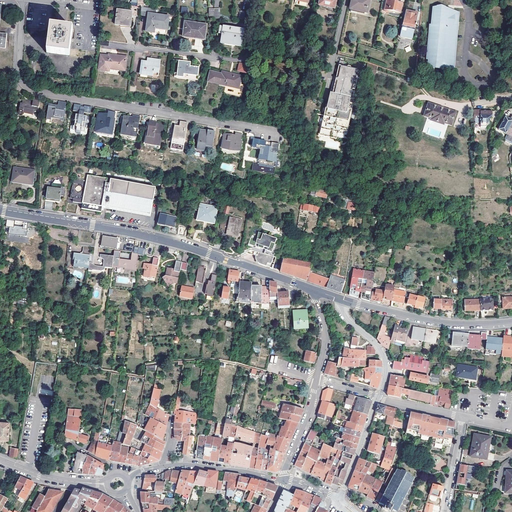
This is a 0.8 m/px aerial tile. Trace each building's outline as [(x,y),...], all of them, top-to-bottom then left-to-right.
[(320,0),(319,5),(335,9),(336,0),(320,0)] [(367,0),(352,0),(351,9),(366,13),(369,0),(367,0)] [(389,0),(386,0),(384,11),(388,12),(389,11),(401,13),(403,3),(389,0)] [(138,6),(131,5),(130,11),(117,10),(115,25),(130,27),(132,16),(137,16),(138,6)] [(457,28),(458,13),(454,11),(454,12),(448,12),(448,9),(445,8),(445,7),(441,5),(437,6),(436,7),(434,8),(432,25),(430,25),(427,59),(429,59),(428,67),(443,68),(453,69),(454,58),(453,58),(456,28),(457,28)] [(150,13),(150,8),(138,6),(137,16),(148,18),(146,31),(159,33),(167,34),(167,30),(169,15),(150,13)] [(417,13),(407,11),(403,31),(415,34),(417,23),(415,23),(417,13)] [(186,23),(184,36),(204,39),(206,26),(186,23)] [(70,56),(73,28),(50,26),(47,54),(70,56)] [(221,41),(242,45),(244,30),(220,26),(219,34),(223,34),(221,41)] [(110,56),(101,55),(99,70),(109,71),(110,69),(125,70),(127,57),(110,55),(110,56)] [(150,62),(147,62),(142,61),(140,74),(148,75),(153,75),(154,72),(158,73),(160,60),(151,59),(150,62)] [(191,62),(179,60),(176,77),(198,79),(200,67),(190,66),(191,62)] [(340,61),(339,65),(341,66),(338,78),(336,79),(335,79),(335,81),(336,81),(337,83),(334,94),(332,93),(330,93),(320,133),(330,135),(329,137),(336,139),(337,133),(344,134),(351,107),(349,107),(358,70),(343,67),(345,62),(340,61)] [(247,73),(249,65),(239,63),(237,71),(247,73)] [(239,88),(241,76),(222,73),(222,75),(210,73),(209,83),(239,88)] [(21,113),(31,114),(31,113),(36,114),(38,99),(32,98),(31,98),(31,102),(21,100),(20,104),(18,104),(17,115),(20,115),(21,113)] [(45,119),(49,120),(50,117),(63,119),(64,107),(63,107),(64,102),(57,101),(56,106),(47,104),(45,119)] [(79,104),(72,103),(71,110),(78,111),(78,114),(70,113),(69,120),(70,120),(69,125),(70,126),(70,132),(84,134),(85,128),(86,128),(87,122),(88,122),(89,116),(81,115),(82,112),(89,113),(90,106),(82,105),(82,107),(80,106),(79,106),(79,104)] [(456,112),(429,104),(424,116),(432,119),(431,120),(443,125),(444,122),(451,125),(456,112)] [(107,110),(106,113),(106,115),(102,115),(103,113),(96,112),(94,125),(96,126),(95,130),(102,131),(102,133),(105,133),(105,132),(110,133),(110,128),(111,128),(113,118),(112,118),(113,111),(107,110)] [(493,112),(479,112),(479,110),(474,111),(474,131),(481,131),(481,128),(487,127),(493,116),(493,112)] [(122,126),(120,133),(132,134),(132,132),(135,133),(135,135),(138,115),(131,114),(131,117),(121,116),(120,125),(122,126)] [(503,132),(511,136),(511,120),(506,117),(499,130),(503,132)] [(144,141),(147,120),(146,120),(142,143),(159,145),(161,128),(160,127),(158,143),(144,141)] [(160,127),(161,128),(162,122),(147,120),(144,141),(158,143),(160,127)] [(182,148),(186,121),(178,120),(178,124),(173,123),(169,148),(174,148),(175,147),(182,148)] [(96,126),(94,125),(93,125),(93,133),(111,135),(111,128),(110,128),(110,133),(105,132),(105,133),(102,133),(102,131),(95,130),(96,126)] [(205,130),(198,129),(195,146),(203,148),(204,143),(211,144),(213,130),(206,129),(205,130)] [(234,133),(225,132),(224,138),(223,138),(222,145),(226,146),(225,147),(235,148),(235,146),(240,147),(241,141),(240,141),(242,131),(234,130),(234,133)] [(224,138),(225,132),(222,131),(220,147),(229,149),(240,150),(240,147),(235,146),(235,148),(225,147),(226,146),(222,145),(223,138),(224,138)] [(278,146),(260,143),(259,157),(276,159),(278,146)] [(252,164),(252,170),(274,173),(275,167),(252,164)] [(35,171),(15,168),(13,182),(23,184),(23,183),(33,184),(35,171)] [(87,181),(74,179),(71,201),(74,202),(73,204),(83,206),(83,208),(82,211),(102,214),(103,209),(105,209),(110,210),(111,210),(150,216),(154,197),(156,187),(111,180),(111,183),(107,182),(108,179),(88,176),(87,181)] [(53,184),(52,189),(48,188),(47,200),(60,202),(60,197),(65,198),(67,188),(62,188),(62,185),(53,184)] [(329,198),(330,193),(313,188),(312,194),(329,198)] [(316,205),(303,202),(302,209),(304,210),(304,212),(307,213),(308,211),(315,212),(316,205)] [(207,205),(202,204),(198,219),(214,222),(218,208),(213,207),(213,205),(207,204),(207,205)] [(347,211),(356,213),(358,207),(349,204),(347,211)] [(177,235),(178,228),(174,227),(176,218),(161,214),(159,224),(169,226),(167,233),(177,235)] [(242,220),(230,218),(226,235),(237,237),(239,227),(241,227),(242,220)] [(15,220),(7,219),(6,226),(10,227),(9,234),(26,236),(28,223),(24,222),(23,227),(14,226),(15,220)] [(271,265),(274,257),(273,257),(279,239),(254,230),(248,246),(253,248),(251,251),(256,253),(255,257),(255,259),(256,260),(256,262),(257,263),(259,264),(267,267),(268,264),(271,265)] [(8,241),(28,243),(29,237),(9,234),(8,241)] [(204,235),(202,241),(209,243),(211,237),(204,235)] [(103,237),(102,246),(116,248),(117,243),(119,244),(119,242),(117,242),(118,239),(103,237)] [(215,240),(214,247),(221,249),(222,242),(215,240)] [(89,263),(90,253),(91,246),(83,245),(82,254),(74,253),(73,259),(74,259),(74,265),(78,265),(78,266),(89,268),(89,263)] [(138,249),(134,248),(133,254),(131,253),(130,261),(119,259),(117,267),(123,268),(137,271),(139,255),(145,256),(146,249),(139,248),(138,249)] [(112,268),(113,256),(94,254),(93,264),(89,263),(89,268),(88,271),(92,272),(93,271),(102,272),(105,270),(105,267),(112,268)] [(283,258),(281,272),(298,278),(307,281),(310,273),(312,264),(283,258)] [(145,269),(144,277),(149,278),(152,277),(156,277),(157,269),(156,268),(156,266),(158,266),(159,260),(154,259),(152,264),(145,263),(144,269),(145,269)] [(182,261),(175,260),(173,269),(170,269),(171,267),(166,267),(165,274),(162,276),(168,286),(172,283),(172,282),(178,283),(181,269),(182,261)] [(200,266),(197,282),(204,284),(207,268),(200,266)] [(239,272),(229,270),(228,280),(238,282),(239,272)] [(360,292),(364,272),(354,270),(349,295),(358,298),(359,292),(360,292)] [(368,301),(369,301),(375,274),(364,272),(360,292),(361,292),(362,292),(360,299),(368,301)] [(310,273),(307,281),(315,284),(327,288),(330,280),(310,273)] [(213,295),(216,282),(217,275),(213,274),(211,281),(209,281),(208,285),(206,285),(206,288),(207,289),(206,294),(209,295),(213,295)] [(330,280),(327,288),(329,289),(342,293),(345,281),(331,276),(330,280)] [(251,302),(252,287),(252,284),(239,282),(238,300),(251,302)] [(271,282),(269,282),(270,287),(270,292),(277,294),(277,291),(277,284),(271,282)] [(394,290),(394,288),(386,286),(385,291),(383,299),(392,301),(394,290)] [(193,300),(195,289),(183,287),(180,297),(193,300)] [(228,288),(223,288),(219,287),(217,298),(227,300),(229,289),(228,288)] [(262,287),(252,287),(251,302),(261,302),(262,287)] [(270,287),(262,287),(261,302),(261,303),(269,304),(270,292),(270,287)] [(383,299),(385,291),(376,289),(375,293),(373,293),(372,300),(373,301),(383,302),(383,299)] [(406,292),(394,290),(392,301),(395,302),(394,307),(403,309),(404,303),(406,292)] [(277,294),(278,306),(289,305),(289,293),(284,293),(284,291),(277,291),(277,294)] [(408,304),(404,303),(403,309),(407,310),(408,304),(416,306),(418,296),(410,294),(408,304)] [(418,296),(416,306),(424,308),(426,298),(418,296)] [(504,309),(511,308),(511,297),(503,298),(503,300),(498,300),(498,305),(503,304),(504,309)] [(435,309),(441,310),(441,300),(434,300),(433,309),(430,309),(430,313),(430,315),(434,316),(435,309)] [(442,300),(441,300),(441,310),(446,312),(446,313),(453,313),(453,300),(442,300)] [(465,311),(480,310),(480,300),(464,301),(465,311)] [(480,300),(480,310),(493,310),(493,300),(480,300)] [(294,312),(295,328),(306,327),(305,311),(294,312)] [(307,311),(305,311),(306,327),(295,328),(295,329),(308,329),(307,311)] [(384,336),(390,318),(385,317),(377,338),(382,344),(383,345),(382,346),(389,350),(390,347),(390,345),(392,338),(384,336)] [(395,326),(392,338),(390,345),(404,348),(408,330),(403,329),(402,330),(400,329),(400,328),(400,327),(395,326)] [(426,329),(413,327),(411,339),(424,341),(426,329)] [(426,329),(424,341),(435,343),(437,331),(426,329)] [(493,338),(493,331),(487,331),(487,339),(486,349),(497,350),(496,354),(500,355),(502,339),(494,338),(493,338)] [(469,336),(469,333),(465,333),(465,335),(453,334),(453,335),(453,339),(452,346),(468,347),(469,336)] [(468,347),(468,348),(481,349),(481,340),(486,340),(487,334),(482,333),(481,337),(469,336),(468,347)] [(502,339),(500,355),(501,355),(501,358),(511,359),(511,360),(511,359),(511,339),(511,338),(509,338),(503,337),(503,339),(502,339)] [(345,353),(341,352),(338,366),(346,366),(347,360),(349,360),(355,360),(355,355),(350,354),(350,350),(350,349),(349,349),(345,349),(345,353)] [(355,355),(355,360),(366,360),(366,351),(357,350),(351,350),(350,350),(350,354),(355,355)] [(307,351),(304,362),(314,364),(316,353),(307,351)] [(427,373),(429,363),(425,362),(426,359),(410,355),(409,358),(405,358),(404,363),(394,361),(394,363),(393,367),(393,369),(401,370),(402,370),(403,368),(427,373)] [(337,364),(329,362),(328,363),(325,374),(334,377),(337,368),(336,367),(337,364)] [(369,367),(363,369),(366,373),(365,379),(371,380),(371,381),(370,386),(378,389),(380,383),(381,380),(382,368),(369,367)] [(460,367),(459,377),(475,380),(477,370),(460,367)] [(478,370),(477,370),(475,380),(459,377),(458,379),(476,382),(478,370)] [(410,378),(409,381),(428,384),(429,377),(411,374),(410,378)] [(431,374),(429,383),(438,384),(440,376),(431,374)] [(391,380),(390,386),(403,388),(405,378),(392,375),(391,380)] [(157,389),(158,385),(154,384),(149,403),(144,415),(165,427),(166,420),(167,415),(165,414),(156,409),(155,409),(157,406),(159,402),(158,401),(161,390),(157,389)] [(403,388),(390,386),(387,395),(399,397),(400,393),(408,395),(409,390),(403,388)] [(452,390),(440,388),(438,396),(451,399),(452,395),(452,392),(452,390)] [(420,392),(409,390),(408,395),(408,398),(418,400),(420,392)] [(432,395),(420,392),(418,400),(425,402),(425,403),(430,404),(432,397),(432,395)] [(323,394),(321,401),(323,401),(333,404),(335,398),(323,394)] [(354,397),(349,395),(348,400),(346,400),(345,403),(351,405),(354,397)] [(445,404),(444,406),(444,407),(449,408),(451,399),(438,396),(436,395),(436,398),(434,405),(439,406),(439,405),(441,406),(443,404),(444,404),(445,404)] [(372,402),(358,398),(354,411),(367,415),(369,409),(372,402)] [(332,417),(336,405),(333,404),(323,401),(321,407),(319,413),(332,417)] [(188,411),(178,411),(178,405),(175,404),(172,416),(174,416),(175,416),(174,423),(191,423),(196,423),(197,412),(190,412),(190,410),(188,410),(188,411)] [(284,405),(282,411),(301,417),(303,411),(284,405)] [(378,405),(376,413),(378,414),(378,415),(380,416),(381,414),(388,416),(385,424),(389,425),(388,429),(391,429),(391,426),(392,426),(394,418),(396,410),(378,405)] [(367,415),(354,411),(353,413),(351,420),(340,416),(342,410),(342,408),(339,407),(336,418),(347,422),(362,427),(363,427),(364,423),(367,415)] [(78,433),(80,411),(68,410),(64,438),(87,445),(89,437),(80,435),(80,433),(78,433)] [(301,417),(282,411),(280,419),(285,420),(287,420),(298,423),(300,418),(301,417)] [(165,427),(144,415),(139,412),(137,424),(139,425),(141,426),(140,428),(143,430),(146,432),(162,441),(163,438),(165,427)] [(425,416),(410,412),(404,443),(450,453),(455,423),(451,422),(425,416)] [(229,438),(230,436),(232,425),(233,422),(234,419),(227,417),(226,424),(223,434),(224,434),(224,436),(225,436),(225,437),(229,438)] [(284,427),(282,427),(280,435),(278,434),(278,436),(290,441),(291,438),(298,423),(287,420),(284,427)] [(0,439),(8,440),(10,423),(0,421),(0,439)] [(124,424),(123,433),(127,434),(123,444),(128,446),(129,446),(138,426),(125,421),(124,424)] [(218,422),(216,433),(223,434),(226,424),(218,422)] [(343,427),(345,428),(360,433),(360,432),(362,427),(347,422),(346,425),(344,425),(343,427)] [(190,436),(191,423),(174,423),(174,425),(174,437),(175,440),(179,441),(182,441),(185,442),(185,435),(190,436)] [(236,436),(238,426),(237,426),(232,425),(230,436),(236,438),(236,436)] [(345,428),(343,433),(359,438),(359,437),(360,433),(345,428)] [(242,439),(241,442),(243,442),(244,441),(247,442),(250,431),(244,429),(242,439)] [(312,429),(308,437),(314,439),(316,436),(318,432),(312,429)] [(254,443),(256,432),(250,431),(247,442),(254,443)] [(142,452),(137,467),(139,467),(147,465),(157,461),(159,461),(163,449),(165,443),(162,441),(146,432),(144,436),(141,442),(146,444),(142,452)] [(254,443),(253,447),(249,467),(251,468),(255,468),(258,455),(260,447),(262,435),(262,434),(256,432),(254,443)] [(113,447),(110,461),(118,462),(126,464),(128,454),(128,446),(123,444),(127,434),(123,433),(120,433),(118,443),(114,442),(113,445),(113,447)] [(342,437),(341,440),(357,445),(358,440),(359,438),(343,433),(342,437)] [(384,437),(375,434),(372,442),(372,444),(370,443),(367,451),(378,455),(384,437)] [(189,456),(191,443),(192,436),(190,436),(185,435),(185,442),(183,455),(189,456)] [(262,435),(260,447),(263,448),(264,448),(264,450),(266,450),(267,444),(269,437),(262,435)] [(487,459),(488,451),(486,451),(488,437),(475,435),(471,456),(487,459)] [(208,460),(210,460),(214,438),(209,436),(207,436),(206,438),(203,459),(208,460)] [(278,436),(277,438),(275,446),(274,449),(273,451),(284,455),(287,449),(290,441),(278,436)] [(314,439),(312,443),(323,447),(324,444),(325,440),(316,436),(314,439)] [(203,459),(206,438),(200,437),(199,437),(198,440),(200,441),(197,458),(203,459)] [(267,444),(275,446),(277,438),(275,438),(269,437),(267,444)] [(214,438),(210,460),(211,461),(218,462),(221,446),(223,439),(214,438)] [(341,440),(339,444),(355,450),(356,449),(357,445),(341,440)] [(88,452),(95,455),(98,444),(93,442),(88,452)] [(108,446),(98,443),(98,444),(95,455),(99,457),(104,459),(108,460),(110,461),(113,447),(108,446)] [(227,447),(224,463),(225,463),(230,464),(235,445),(228,443),(227,447)] [(239,466),(249,467),(253,447),(235,443),(235,445),(230,464),(239,466)] [(337,450),(343,452),(353,456),(354,454),(355,450),(339,444),(336,443),(335,443),(333,448),(337,450)] [(295,467),(302,470),(311,447),(311,446),(304,444),(303,447),(299,457),(295,466),(295,467)] [(321,451),(319,456),(328,460),(329,455),(332,448),(324,444),(323,447),(321,451)] [(227,447),(221,446),(218,462),(219,462),(224,463),(227,447)] [(389,474),(392,469),(390,468),(396,449),(387,446),(380,467),(387,470),(385,471),(389,473),(389,474)] [(11,447),(10,457),(17,458),(19,449),(11,447)] [(311,447),(302,470),(303,470),(307,473),(311,474),(317,461),(319,456),(321,451),(311,447)] [(329,455),(335,457),(337,450),(333,448),(332,448),(329,455)] [(134,455),(136,450),(131,449),(129,454),(128,454),(126,464),(127,464),(132,466),(134,455)] [(136,466),(137,467),(142,452),(141,451),(136,450),(134,455),(132,466),(136,466)] [(266,450),(264,456),(261,470),(262,470),(267,471),(270,451),(266,450)] [(332,463),(325,481),(324,483),(325,484),(331,486),(331,484),(337,470),(340,462),(342,457),(343,452),(337,450),(335,457),(332,463)] [(270,451),(267,471),(275,473),(278,471),(281,464),(284,455),(273,451),(270,451)] [(343,452),(342,457),(351,460),(352,461),(353,456),(343,452)] [(85,463),(88,456),(78,453),(76,459),(72,458),(70,466),(73,467),(72,471),(73,474),(76,474),(78,474),(80,462),(85,463)] [(261,470),(264,456),(261,456),(258,455),(255,468),(260,469),(261,470)] [(87,475),(95,475),(95,473),(89,471),(90,466),(94,460),(88,456),(85,463),(80,462),(78,474),(87,475)] [(340,462),(346,464),(349,465),(351,460),(342,457),(340,462)] [(354,472),(366,476),(371,463),(359,459),(359,460),(354,472)] [(95,475),(102,475),(102,472),(104,465),(94,460),(90,466),(89,471),(95,473),(95,475)] [(317,461),(311,474),(319,477),(321,478),(326,465),(317,461)] [(326,465),(321,478),(320,479),(321,480),(325,481),(332,463),(327,461),(326,465)] [(366,476),(358,492),(366,494),(367,495),(368,495),(376,480),(369,476),(371,473),(372,473),(376,465),(371,463),(366,476)] [(341,470),(341,471),(346,473),(347,469),(349,465),(346,464),(344,469),(341,470)] [(478,468),(460,465),(457,484),(459,484),(458,485),(465,486),(468,472),(477,474),(478,468)] [(384,485),(388,487),(389,486),(388,485),(388,484),(389,484),(391,480),(390,480),(391,478),(392,479),(394,475),(393,474),(394,473),(395,474),(396,471),(392,469),(389,474),(386,479),(384,484),(384,485)] [(341,471),(337,470),(331,484),(337,486),(338,485),(341,486),(346,473),(341,471)] [(168,472),(166,473),(165,480),(170,481),(169,483),(177,484),(181,473),(171,471),(168,472)] [(175,493),(182,496),(190,473),(188,472),(182,471),(181,473),(177,484),(175,493)] [(199,472),(193,486),(203,487),(207,473),(200,471),(199,471),(199,472)] [(207,473),(203,487),(216,488),(218,472),(208,471),(207,473)] [(388,487),(385,494),(384,494),(383,494),(382,495),(383,496),(381,499),(380,499),(380,500),(381,501),(379,504),(384,506),(382,508),(389,511),(391,511),(393,510),(396,511),(395,511),(397,511),(399,510),(400,510),(400,509),(399,508),(401,505),(402,505),(403,504),(402,503),(404,500),(405,500),(405,499),(404,498),(406,495),(407,495),(408,494),(407,493),(409,489),(410,489),(411,488),(410,488),(412,484),(413,484),(413,483),(412,482),(413,480),(414,480),(415,479),(414,479),(415,477),(396,471),(395,474),(394,473),(393,474),(394,475),(392,479),(391,478),(390,480),(391,480),(389,484),(388,484),(388,485),(389,486),(388,487)] [(189,498),(193,486),(199,472),(191,473),(190,473),(182,496),(189,498)] [(356,491),(358,492),(366,476),(354,472),(353,474),(348,488),(356,491)] [(225,473),(223,480),(228,481),(225,489),(229,489),(226,497),(230,499),(236,489),(240,478),(241,475),(227,473),(225,473)] [(142,491),(147,492),(147,486),(149,486),(149,482),(156,483),(157,476),(151,476),(145,476),(142,491)] [(14,487),(21,491),(27,480),(26,480),(20,477),(14,487)] [(371,499),(374,501),(383,484),(384,484),(386,479),(381,477),(379,478),(378,481),(376,480),(368,495),(367,495),(367,497),(368,497),(371,499)] [(246,491),(247,490),(251,480),(250,479),(240,478),(236,489),(246,491)] [(35,483),(27,480),(21,491),(17,498),(23,501),(35,483)] [(251,503),(255,493),(259,481),(253,480),(251,480),(247,490),(251,492),(247,501),(251,503)] [(260,495),(263,497),(267,484),(266,483),(259,481),(255,493),(260,495)] [(156,483),(155,492),(165,493),(165,491),(165,484),(160,483),(156,483)] [(436,502),(437,497),(440,498),(444,486),(433,483),(427,499),(436,502)] [(269,484),(267,484),(263,497),(259,505),(259,506),(267,510),(278,487),(269,484)] [(61,511),(75,511),(81,502),(85,505),(93,492),(88,491),(83,489),(81,491),(74,490),(61,511)] [(52,511),(64,492),(49,490),(44,501),(37,511),(52,511)] [(298,508),(306,493),(300,491),(296,490),(293,496),(289,504),(298,508)] [(85,505),(93,510),(103,495),(95,492),(93,492),(85,505)] [(285,511),(287,509),(289,504),(293,496),(290,494),(289,494),(287,493),(284,492),(276,508),(274,511),(285,511)] [(161,498),(154,497),(150,496),(151,494),(140,493),(141,495),(141,504),(142,504),(142,503),(155,505),(163,506),(164,502),(164,495),(161,495),(161,498)] [(256,505),(260,495),(255,493),(251,503),(255,505),(256,505)] [(306,511),(314,496),(307,493),(306,493),(298,508),(295,511),(306,511)] [(104,511),(113,501),(104,496),(103,495),(93,510),(96,511),(104,511)] [(306,511),(316,511),(321,503),(322,501),(316,497),(314,496),(306,511)] [(37,511),(44,501),(39,498),(33,508),(35,509),(32,511),(37,511)] [(120,511),(124,508),(114,501),(113,501),(104,511),(120,511)] [(143,511),(156,511),(155,505),(142,503),(142,504),(143,511)] [(327,511),(328,511),(322,510),(323,509),(324,507),(323,505),(322,504),(321,503),(316,511),(327,511)]
